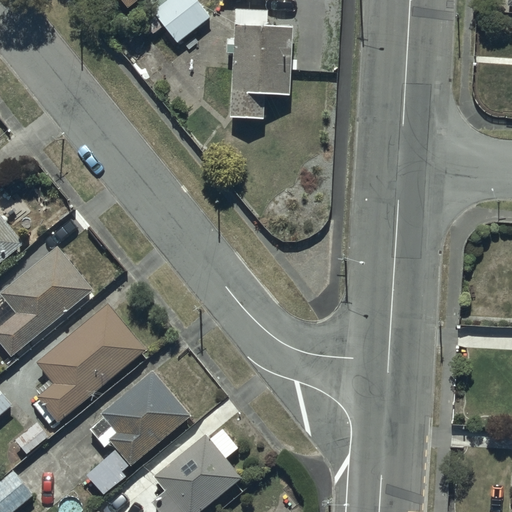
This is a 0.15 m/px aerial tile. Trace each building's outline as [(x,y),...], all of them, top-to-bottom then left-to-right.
[(110,0),(120,12),(135,0),(110,0)] [(192,0),(166,0),(134,27),(144,40),(159,28),(173,45),(207,17),(192,0)] [(260,13),(227,11),(225,42),(219,42),(218,55),(225,55),(222,119),(257,121),(259,96),(286,98),(290,29),(259,28),(260,13)] [(511,30),(502,30),(501,61),(511,61),(510,97),(511,97),(511,30)] [(0,259),(15,247),(0,228),(0,259)] [(52,249),(0,291),(0,302),(10,314),(0,322),(0,354),(3,359),(86,290),(52,249)] [(30,399),(51,424),(139,352),(102,307),(29,366),(46,386),(30,399)] [(109,453),(81,479),(97,497),(119,477),(116,473),(182,416),(145,374),(96,417),(97,419),(82,432),(99,452),(104,448),(109,453)] [(32,424),(10,442),(21,456),(43,437),(32,424)] [(159,493),(152,499),(162,511),(199,511),(242,478),(225,458),(233,451),(217,432),(203,444),(199,439),(149,480),(159,493)] [(8,473),(0,480),(0,511),(10,511),(28,497),(8,473)]
